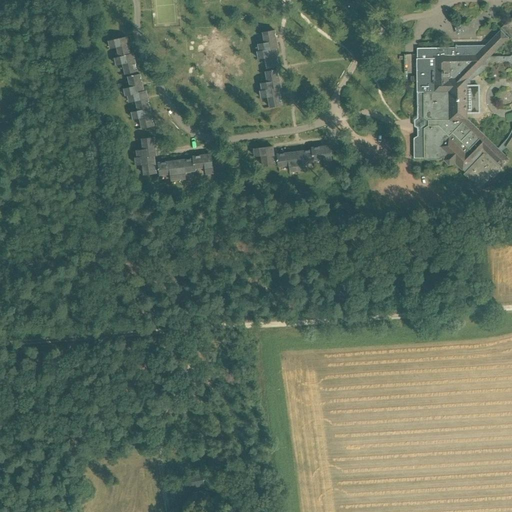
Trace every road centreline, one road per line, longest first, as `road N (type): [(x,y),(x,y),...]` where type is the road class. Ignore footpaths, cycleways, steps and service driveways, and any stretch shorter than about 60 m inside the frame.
road 1 (track): [(0,344),(511,307)]
road 2 (unknown): [(168,511),(161,425),(188,380),(192,330)]
